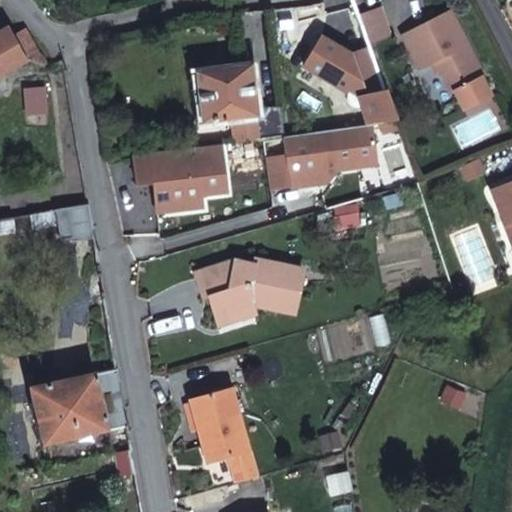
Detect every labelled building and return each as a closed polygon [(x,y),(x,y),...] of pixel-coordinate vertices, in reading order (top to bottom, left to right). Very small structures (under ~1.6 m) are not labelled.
[(376,9),(355,17),(359,28),(363,41),(384,33),(376,9)] [(482,77),(450,10),(401,34),(418,69),(434,60),(450,92),(482,77)] [(0,66),(2,65),(20,54),(9,35),(5,27),(0,30),(0,66)] [(39,60),(42,60),(24,28),(23,27),(9,35),(20,54),(39,60)] [(358,60),(369,56),(363,41),(359,28),(349,32),(358,60)] [(233,123),(235,140),(275,135),(273,120),(254,122),(253,114),(256,113),(249,64),(195,71),(201,121),(229,117),(230,123),(233,123)] [(364,124),(393,120),(381,88),(357,94),(364,124)] [(273,120),(275,135),(295,133),(294,125),(293,118),(273,120)] [(268,189),(289,186),(287,175),(313,172),(324,181),(334,168),(374,163),(369,124),(281,136),(284,153),(263,156),(268,189)] [(294,125),(295,133),(303,132),(302,124),(294,125)] [(130,154),(134,185),(152,183),(158,174),(158,171),(164,170),(164,173),(171,179),(165,187),(168,210),(201,206),(199,194),(225,191),(219,142),(130,154)] [(158,174),(152,183),(156,212),(168,210),(165,187),(171,179),(164,173),(164,170),(158,171),(158,174)] [(287,175),(289,186),(324,181),(313,172),(287,175)] [(511,179),(487,189),(507,244),(511,241),(511,179)] [(94,235),(87,204),(28,213),(30,226),(55,222),(58,236),(70,235),(71,239),(94,235)] [(0,231),(13,229),(11,216),(0,217),(0,231)] [(212,302),(250,292),(250,290),(293,298),(300,255),(252,246),(251,252),(232,248),(191,258),(196,282),(206,279),(212,302)] [(252,299),(250,292),(212,302),(213,308),(252,299)] [(43,443),(128,426),(117,367),(70,377),(32,384),(31,386),(43,443)] [(256,475),(233,388),(193,397),(208,458),(227,454),(234,481),(256,475)] [(132,451),(119,453),(123,476),(136,473),(132,451)]
